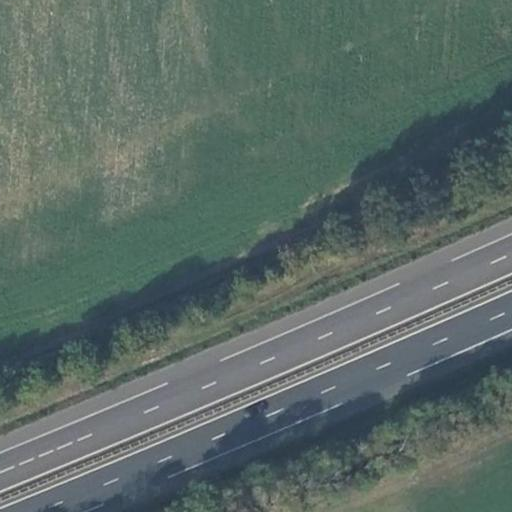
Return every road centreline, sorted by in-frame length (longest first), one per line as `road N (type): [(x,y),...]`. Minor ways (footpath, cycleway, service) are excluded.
road 1 (trunk): [(511,253),(0,471)]
road 2 (trunk): [(33,511),(511,309)]
